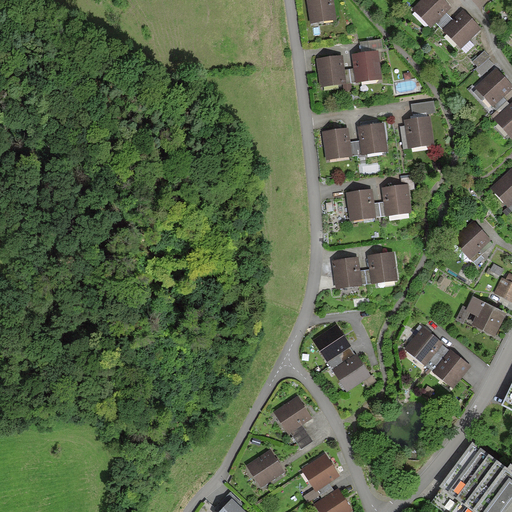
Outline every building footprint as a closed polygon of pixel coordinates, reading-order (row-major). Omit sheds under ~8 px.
[(333,0),(307,0),(311,24),(337,19),(333,0)] [(420,0),(412,8),(431,28),(436,23),(446,13),(452,7),(445,0),(420,0)] [(442,30),(461,49),(481,29),(462,10),(453,19),(443,29),(442,30)] [(443,29),(453,19),(446,13),(436,23),(443,29)] [(378,40),(358,42),(360,53),(380,51),(378,40)] [(485,50),(472,61),(477,67),(478,68),(489,59),(491,57),(485,50)] [(376,52),(352,55),(354,69),(355,81),(380,78),(376,52)] [(340,58),(316,61),(319,86),(343,83),(342,70),(340,58)] [(494,65),(489,59),(478,68),(477,67),(475,69),(482,76),(494,65)] [(474,87),(493,107),(504,97),(511,88),(511,84),(496,67),(474,87)] [(354,69),(342,70),(343,83),(355,81),(354,69)] [(510,104),(504,97),(493,107),(496,110),(491,115),(494,119),(510,104)] [(434,101),(411,104),(413,115),(437,112),(434,101)] [(494,119),(511,138),(511,102),(510,104),(494,119)] [(430,116),(404,120),(405,125),(400,126),(404,148),(434,143),(430,116)] [(382,124),(358,127),(359,141),(361,153),(386,150),(382,124)] [(346,130),(321,133),(325,158),(349,155),(347,142),(346,130)] [(359,141),(347,142),(349,155),(361,153),(359,141)] [(511,173),(493,190),(508,207),(511,203),(511,173)] [(408,185),(409,190),(416,189),(414,175),(400,176),(401,186),(408,185)] [(401,186),(383,188),(385,202),(387,216),(412,212),(409,190),(408,185),(401,186)] [(373,188),(345,192),(349,222),(377,217),(375,203),(373,188)] [(385,202),(375,203),(377,217),(387,216),(385,202)] [(454,240),(471,259),(491,242),(474,223),(454,240)] [(394,251),(367,255),(370,270),(372,283),(399,279),(394,251)] [(359,257),(332,261),(336,289),(363,285),(361,271),(359,257)] [(495,265),(491,271),(501,277),(505,270),(495,265)] [(372,283),(370,270),(361,271),(363,285),(372,283)] [(495,294),(511,302),(511,275),(510,274),(506,281),(502,279),(495,294)] [(474,327),(495,337),(506,315),(474,298),(466,312),(478,318),(474,327)] [(312,340),(328,362),(350,347),(352,346),(336,324),(312,340)] [(421,329),(404,350),(425,367),(442,345),(421,329)] [(442,345),(425,367),(433,373),(450,351),(442,345)] [(350,347),(328,362),(333,370),(355,355),(350,347)] [(450,351),(433,373),(453,390),(470,368),(450,351)] [(333,370),(347,391),(371,375),(357,354),(355,355),(333,370)] [(511,388),(503,408),(511,412),(511,388)] [(288,433),(290,432),(301,424),(312,417),(298,397),(275,413),(288,433)] [(312,441),(301,424),(290,432),(302,449),(312,441)] [(511,474),(472,445),(441,488),(473,511),(503,511),(511,501),(511,474)] [(247,465),(262,488),(286,472),(271,450),(247,465)] [(304,468),(316,488),(339,475),(327,455),(304,468)] [(314,504),(319,511),(346,511),(355,507),(341,486),(314,504)] [(215,508),(219,511),(232,498),(240,506),(243,503),(231,492),(215,508)] [(246,511),(240,506),(232,498),(219,511),(218,511),(246,511)]
